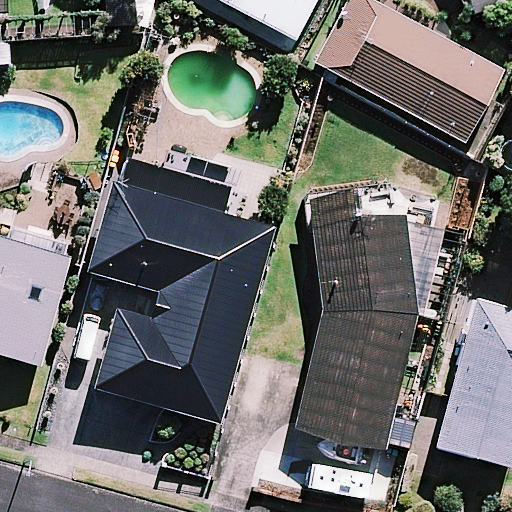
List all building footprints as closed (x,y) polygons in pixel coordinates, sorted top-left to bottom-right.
[(314,0),(210,0),(292,43),(314,0)] [(500,76),(357,0),(348,0),(313,66),(462,146),(500,76)] [(511,0),(466,0),(472,16),(511,2),(511,0)] [(227,193),(118,163),(87,276),(157,295),(151,319),(116,310),(93,393),(218,426),(270,233),(220,219),(227,193)] [(384,454),(409,330),(397,223),(343,229),(341,205),(313,208),(323,292),(294,436),(384,454)] [(66,259),(0,242),(0,359),(39,369),(66,259)] [(511,315),(474,306),(437,452),(511,471),(511,465),(511,315)]
